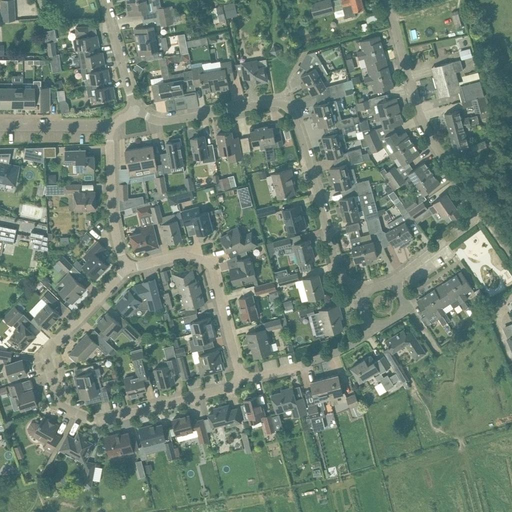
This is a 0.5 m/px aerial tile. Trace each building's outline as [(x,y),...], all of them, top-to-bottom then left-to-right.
[(0,0),(0,4),(1,21),(15,20),(14,7),(6,8),(5,2),(7,2),(6,0),(0,0)] [(159,18),(171,16),(169,6),(158,8),(156,0),(143,0),(127,3),(128,11),(129,11),(130,16),(158,11),(159,18)] [(334,12),(331,0),(326,0),(310,4),(313,17),(334,12)] [(361,0),(340,0),(345,18),(355,15),(354,12),(364,9),(361,0)] [(237,16),(234,3),(224,5),(227,18),(237,16)] [(215,23),(226,20),(222,6),(211,9),(215,23)] [(462,28),(457,11),(451,13),(456,30),(462,28)] [(171,16),(159,18),(161,26),(173,24),(171,16)] [(136,42),(161,38),(161,34),(155,36),(153,26),(135,29),(136,34),(135,34),(136,42)] [(88,27),(76,27),(76,34),(77,34),(78,39),(73,40),(75,51),(78,51),(98,47),(99,47),(98,38),(95,38),(95,36),(89,37),(88,34),(88,27)] [(298,30),(295,31),(300,44),(311,40),(309,33),(307,28),(298,30)] [(206,36),(187,40),(188,47),(207,42),(206,36)] [(161,38),(136,42),(138,50),(139,50),(140,55),(146,54),(147,61),(163,58),(162,52),(168,50),(166,37),(162,38),(161,38)] [(357,53),(358,56),(383,49),(381,41),(379,42),(378,37),(360,42),(363,51),(357,53)] [(46,42),(48,56),(56,55),(53,41),(46,42)] [(280,49),(273,46),(270,52),(277,56),(280,49)] [(85,67),(100,65),(105,64),(103,55),(101,55),(100,53),(99,53),(98,47),(78,51),(80,62),(79,62),(80,68),(81,68),(85,67)] [(383,49),(358,56),(359,60),(364,59),(367,68),(385,62),(384,58),(385,57),(383,49)] [(461,60),(472,57),(470,49),(459,51),(461,60)] [(307,54),(300,66),(305,69),(307,73),(301,76),(304,82),(301,84),(303,88),(326,74),(326,75),(328,74),(322,64),(315,52),(307,54)] [(59,54),(56,55),(48,56),(52,72),(62,70),(59,54)] [(166,58),(160,59),(163,77),(169,75),(166,58)] [(347,59),(346,60),(347,65),(348,67),(349,71),(355,70),(352,58),(347,59)] [(463,81),(458,82),(456,72),(463,70),(460,60),(442,65),(443,72),(434,75),(438,92),(436,93),(437,98),(440,97),(459,92),(461,101),(464,100),(464,101),(472,99),(482,96),(484,96),(479,80),(478,72),(462,76),(463,81)] [(234,79),(231,61),(220,63),(221,69),(212,71),(216,89),(220,88),(221,90),(229,88),(228,80),(234,79)] [(242,64),(237,65),(239,76),(244,76),(244,79),(251,78),(252,84),(255,84),(267,81),(265,66),(258,67),(257,61),(242,64)] [(386,67),(385,62),(367,68),(369,77),(364,78),(365,81),(390,75),(388,67),(386,67)] [(85,67),(81,68),(83,79),(85,79),(86,85),(87,85),(91,84),(103,82),(110,81),(108,72),(106,72),(106,70),(101,70),(100,65),(85,67)] [(216,89),(212,71),(204,72),(203,66),(191,69),(192,71),(194,84),(195,86),(202,85),(203,93),(211,91),(211,90),(216,89)] [(185,96),(183,86),(194,84),(192,71),(183,72),(183,73),(169,76),(173,97),(182,96),(182,97),(185,96)] [(326,75),(326,74),(303,88),(305,92),(309,90),(312,96),(326,87),(323,82),(329,79),(326,75)] [(390,75),(365,81),(366,85),(371,84),(374,93),(392,88),(391,83),(392,83),(390,75)] [(12,83),(11,107),(22,107),(23,84),(23,76),(12,76),(12,83)] [(154,79),(151,79),(152,84),(153,93),(155,101),(162,100),(164,100),(164,99),(173,97),(169,76),(164,77),(154,79)] [(361,82),(359,76),(351,78),(352,80),(353,84),(361,82)] [(352,80),(329,86),(331,92),(353,87),(353,84),(352,80)] [(33,84),(33,88),(33,103),(39,103),(39,109),(48,109),(48,87),(40,87),(40,81),(33,81),(33,84)] [(91,84),(87,85),(89,97),(90,96),(91,102),(105,100),(115,98),(114,89),(111,89),(111,87),(104,88),(103,82),(91,84)] [(11,107),(11,83),(1,83),(1,107),(11,107)] [(23,84),(22,107),(33,107),(33,103),(33,88),(33,84),(23,84)] [(353,87),(331,92),(333,98),(353,93),(352,89),(354,88),(353,87)] [(57,98),(57,99),(65,98),(64,90),(57,91),(57,98)] [(472,99),(475,113),(486,110),(482,96),(472,99)] [(359,103),(357,103),(359,111),(368,108),(371,107),(373,114),(374,118),(400,110),(398,103),(396,103),(395,98),(388,100),(385,101),(377,103),(375,98),(369,100),(364,101),(359,103)] [(315,112),(311,113),(312,118),(338,111),(336,100),(329,102),(323,103),(318,105),(313,106),(315,112)] [(402,118),(400,110),(374,118),(375,122),(381,120),(384,128),(402,124),(401,119),(402,118)] [(459,110),(444,114),(448,128),(453,127),(454,128),(465,125),(466,127),(479,124),(477,115),(461,119),(459,110)] [(338,111),(312,118),(314,122),(317,121),(319,127),(323,126),(329,125),(335,123),(335,122),(333,117),(337,116),(340,116),(338,111)] [(352,117),(339,121),(340,127),(354,123),(360,122),(358,116),(353,118),(352,117)] [(340,127),(342,133),(356,129),(357,133),(362,131),(360,122),(354,123),(340,127)] [(270,126),(261,127),(265,149),(267,161),(276,159),(274,147),(283,146),(280,131),(279,123),(272,124),(270,125),(270,126)] [(455,151),(468,148),(463,128),(466,127),(465,125),(454,128),(453,127),(448,128),(455,151)] [(252,128),(250,128),(251,138),(253,145),(260,144),(261,149),(265,149),(261,127),(252,129),(252,128)] [(379,139),(375,130),(364,135),(368,144),(379,139)] [(242,159),(240,145),(234,146),(232,132),(217,134),(221,154),(227,152),(229,161),(242,159)] [(389,154),(390,157),(413,143),(408,136),(407,137),(404,133),(398,137),(395,132),(384,137),(386,140),(389,144),(384,147),(389,154)] [(323,143),(319,144),(321,149),(345,142),(344,137),(339,138),(337,133),(321,137),(323,143)] [(207,149),(205,136),(191,139),(194,159),(201,157),(202,163),(216,161),(213,148),(207,149)] [(243,152),(251,151),(248,137),(240,138),(243,152)] [(168,153),(160,154),(162,164),(163,167),(163,169),(171,168),(171,172),(172,174),(184,172),(183,165),(182,158),(181,151),(180,146),(181,146),(180,138),(171,140),(172,142),(166,143),(168,153)] [(379,139),(368,144),(371,153),(383,148),(379,139)] [(474,154),(488,149),(485,141),(471,147),(474,154)] [(327,159),(344,154),(342,148),(347,147),(345,142),(321,149),(322,153),(326,152),(327,159)] [(413,143),(390,157),(393,161),(398,157),(403,165),(419,155),(416,151),(417,150),(413,143)] [(153,146),(139,148),(143,174),(154,172),(157,171),(156,165),(155,155),(153,146)] [(44,147),(26,147),(26,154),(36,154),(36,157),(44,157),(44,147)] [(56,157),(56,147),(44,147),(44,157),(56,157)] [(139,148),(125,150),(128,169),(129,170),(130,176),(143,174),(139,148)] [(349,158),(362,155),(360,149),(347,152),(349,158)] [(72,150),(65,150),(65,164),(69,164),(69,172),(69,174),(77,174),(77,172),(85,172),(95,171),(94,156),(86,156),(86,150),(82,150),(72,150)] [(0,181),(15,184),(18,167),(8,165),(10,154),(0,153),(0,181)] [(357,156),(348,158),(350,164),(358,162),(357,156)] [(423,163),(409,173),(414,181),(409,185),(411,188),(432,173),(427,166),(426,167),(423,163)] [(329,180),(354,173),(353,168),(348,170),(346,164),(330,168),(332,175),(328,176),(329,180)] [(384,168),(380,172),(388,183),(400,174),(396,168),(395,166),(387,172),(384,168)] [(281,172),(272,174),(278,197),(285,195),(294,193),(292,183),(294,182),(293,178),(290,169),(281,172)] [(352,184),(357,183),(354,173),(329,180),(330,185),(334,184),(336,190),(352,186),(352,184)] [(432,173),(411,188),(413,191),(418,187),(423,193),(415,199),(413,196),(403,204),(408,211),(422,201),(426,199),(424,195),(439,185),(436,180),(437,180),(432,173)] [(388,183),(390,186),(394,191),(396,189),(395,188),(405,181),(403,179),(400,174),(388,183)] [(213,175),(214,183),(218,182),(218,184),(216,184),(218,191),(232,188),(229,176),(219,179),(218,175),(213,175)] [(168,196),(164,176),(155,178),(158,192),(153,193),(155,200),(156,200),(168,196)] [(358,189),(370,186),(369,181),(357,184),(358,189)] [(82,192),(82,184),(45,185),(46,195),(65,194),(65,193),(75,193),(75,210),(96,210),(95,191),(82,192)] [(128,184),(119,184),(120,211),(135,206),(133,198),(128,198),(128,184)] [(248,186),(237,189),(240,200),(242,207),(252,205),(251,198),(248,186)] [(360,195),(372,192),(370,186),(358,189),(360,195)] [(390,186),(385,189),(389,194),(393,191),(394,191),(390,186)] [(189,191),(176,194),(178,203),(192,200),(194,199),(192,190),(189,191)] [(389,194),(388,194),(395,204),(395,205),(401,201),(400,200),(398,198),(393,191),(389,194)] [(337,211),(375,202),(372,192),(360,195),(355,196),(355,195),(338,199),(340,206),(336,207),(337,211)] [(434,203),(435,203),(429,207),(434,214),(439,210),(443,217),(448,214),(452,220),(461,214),(456,208),(457,208),(447,194),(434,203)] [(155,200),(149,202),(155,223),(164,221),(159,204),(158,205),(156,200),(155,200)] [(401,201),(395,205),(403,215),(408,211),(403,204),(401,201)] [(428,209),(422,201),(408,211),(414,219),(428,209)] [(142,232),(131,235),(135,252),(145,249),(145,251),(159,247),(152,223),(155,223),(149,202),(144,203),(136,205),(137,211),(138,211),(142,226),(140,227),(142,232)] [(344,221),(360,217),(360,216),(364,215),(364,214),(377,211),(375,202),(337,211),(339,216),(342,215),(344,221)] [(276,213),(273,204),(256,210),(259,218),(276,213)] [(136,205),(124,209),(126,215),(133,213),(137,211),(136,205)] [(289,231),(306,227),(300,206),(283,210),(286,223),(284,224),(283,226),(285,230),(286,231),(288,231),(289,231)] [(198,207),(182,211),(184,216),(186,225),(194,223),(197,235),(213,230),(210,221),(209,215),(213,214),(212,211),(208,212),(200,214),(198,207)] [(373,219),(379,217),(378,216),(377,211),(364,214),(364,215),(365,221),(366,220),(372,219),(373,219)] [(408,211),(403,215),(392,221),(405,245),(409,243),(408,239),(413,236),(423,231),(414,219),(408,211)] [(170,223),(161,225),(164,236),(166,236),(168,243),(182,239),(178,227),(184,225),(182,217),(176,219),(174,214),(168,215),(170,223)] [(379,217),(373,219),(376,232),(382,230),(379,217)] [(376,232),(372,219),(366,220),(370,234),(376,232)] [(390,230),(386,233),(392,244),(394,247),(399,244),(401,247),(405,245),(392,221),(387,223),(390,230)] [(360,229),(358,223),(345,226),(347,232),(348,232),(358,229),(360,229)] [(0,239),(3,240),(3,242),(4,242),(13,244),(16,229),(0,225),(0,239)] [(228,234),(221,237),(227,251),(237,247),(240,253),(249,249),(257,245),(253,235),(251,232),(241,236),(237,227),(236,228),(227,232),(228,234)] [(358,229),(348,232),(350,240),(352,247),(351,247),(356,263),(362,262),(363,265),(367,264),(362,244),(360,236),(358,229)] [(31,232),(30,237),(36,238),(34,248),(41,249),(48,251),(48,240),(48,237),(44,236),(44,234),(37,233),(31,232)] [(314,259),(309,240),(291,245),(289,238),(265,244),(267,252),(268,252),(269,259),(275,250),(285,248),(286,254),(296,251),(299,263),(314,259)] [(105,248),(98,242),(84,257),(88,260),(83,266),(96,278),(108,266),(98,256),(105,248)] [(377,258),(373,242),(362,244),(367,264),(372,263),(371,259),(377,258)] [(67,271),(73,265),(63,256),(57,262),(67,271)] [(252,264),(250,257),(248,258),(247,258),(242,259),(237,260),(239,268),(230,270),(233,285),(257,279),(253,264),(252,264)] [(195,281),(192,269),(172,274),(174,281),(176,281),(177,286),(178,286),(178,285),(195,281)] [(169,288),(167,281),(169,280),(166,270),(160,272),(163,282),(164,289),(169,288)] [(86,289),(69,273),(56,287),(73,303),(86,289)] [(279,286),(299,280),(297,273),(277,278),(279,286)] [(472,289),(462,273),(457,276),(457,275),(450,279),(464,301),(467,299),(464,294),(472,289)] [(303,279),(309,300),(324,296),(319,275),(303,279)] [(129,290),(116,303),(124,310),(129,315),(130,316),(133,313),(139,307),(141,309),(145,310),(146,309),(148,309),(150,309),(162,306),(157,289),(155,279),(143,283),(144,285),(136,287),(131,292),(129,290)] [(461,303),(464,301),(450,279),(443,284),(444,285),(440,288),(450,303),(458,298),(461,303)] [(198,280),(195,281),(178,285),(178,286),(180,292),(182,292),(183,297),(201,292),(198,280)] [(276,289),(274,282),(255,287),(257,294),(276,289)] [(450,303),(440,288),(435,290),(435,289),(428,294),(442,316),(445,313),(442,308),(450,303)] [(53,308),(59,302),(52,296),(48,292),(42,298),(47,303),(35,316),(48,329),(61,315),(53,308)] [(183,297),(181,297),(183,304),(185,304),(186,309),(205,304),(201,292),(183,297)] [(481,292),(476,295),(480,301),(485,297),(481,292)] [(422,299),(417,302),(426,315),(421,319),(425,326),(431,322),(428,318),(436,313),(439,318),(442,316),(428,294),(421,298),(422,299)] [(244,297),(239,298),(241,307),(239,307),(240,312),(243,321),(252,318),(258,317),(253,295),(249,296),(244,297)] [(293,308),(291,300),(283,302),(286,310),(293,308)] [(341,313),(339,305),(320,310),(326,333),(343,329),(339,314),(341,313)] [(23,314),(14,306),(3,317),(12,326),(13,325),(18,319),(23,314)] [(314,313),(313,307),(299,311),(300,317),(314,313)] [(99,334),(107,341),(111,336),(112,338),(122,327),(107,313),(97,324),(103,330),(99,334)] [(198,321),(196,313),(183,317),(186,329),(192,328),(193,333),(213,328),(210,317),(198,321)] [(120,315),(116,320),(125,327),(128,322),(120,315)] [(280,319),(266,322),(267,328),(268,330),(282,326),(287,325),(285,317),(280,319)] [(15,332),(10,338),(15,344),(17,342),(24,349),(36,336),(29,329),(27,327),(22,322),(18,319),(13,325),(16,328),(14,331),(15,332)] [(124,329),(123,330),(133,338),(134,340),(138,344),(144,338),(140,334),(129,324),(124,329)] [(213,328),(193,333),(195,339),(189,340),(192,352),(204,349),(202,343),(216,339),(213,328)] [(271,352),(265,329),(246,334),(249,343),(251,343),(254,357),(271,352)] [(426,353),(411,331),(406,334),(404,330),(395,335),(402,347),(406,344),(416,360),(426,353)] [(113,348),(102,337),(96,343),(87,334),(78,343),(79,344),(69,354),(76,361),(81,356),(85,359),(97,346),(106,355),(113,348)] [(402,347),(395,335),(385,341),(390,348),(384,352),(389,361),(395,357),(392,352),(402,347)] [(185,347),(175,349),(177,356),(186,354),(185,347)] [(148,374),(149,373),(142,348),(131,351),(136,375),(142,374),(142,372),(147,370),(148,374)] [(10,360),(12,352),(0,349),(0,358),(3,358),(5,366),(6,365),(11,379),(27,374),(22,359),(11,363),(10,360)] [(222,363),(219,351),(199,356),(201,362),(198,363),(201,376),(214,372),(212,365),(222,363)] [(176,358),(180,372),(182,380),(188,379),(182,356),(176,358)] [(364,360),(351,368),(356,376),(359,381),(373,373),(378,381),(380,380),(386,390),(394,385),(392,383),(399,379),(396,373),(389,377),(387,374),(384,377),(381,373),(390,367),(389,364),(383,356),(374,361),(371,356),(364,360)] [(166,366),(154,369),(156,377),(159,387),(164,386),(165,389),(171,388),(170,384),(175,383),(173,374),(180,372),(176,358),(169,360),(167,360),(165,361),(166,366)] [(77,379),(79,387),(100,382),(99,376),(101,376),(99,368),(94,369),(93,365),(80,368),(82,374),(74,377),(75,379),(77,379)] [(402,368),(396,372),(403,384),(404,384),(406,388),(410,386),(407,382),(409,381),(402,368)] [(136,375),(124,378),(130,399),(140,396),(139,394),(143,393),(142,391),(147,389),(145,385),(151,384),(149,373),(148,374),(147,370),(142,372),(142,374),(136,375)] [(329,398),(343,394),(338,375),(324,378),(329,398)] [(104,388),(119,384),(118,378),(103,382),(104,388)] [(316,401),(329,398),(324,378),(311,382),(316,400),(316,401)] [(25,392),(21,382),(9,386),(12,396),(10,396),(14,410),(21,408),(21,410),(37,405),(32,390),(25,392)] [(102,387),(100,382),(79,387),(81,396),(80,396),(80,399),(88,397),(90,403),(102,400),(101,393),(98,394),(96,389),(102,387)] [(282,392),(271,395),(274,404),(277,413),(292,409),(294,417),(307,413),(303,398),(296,400),(293,389),(292,387),(285,389),(281,390),(282,392)] [(359,405),(354,394),(346,398),(351,408),(353,407),(358,405),(359,405)] [(251,423),(259,421),(257,416),(265,415),(263,407),(261,408),(258,396),(252,398),(251,397),(246,398),(246,400),(244,400),(245,404),(242,405),(245,420),(249,419),(251,423)] [(316,400),(307,402),(311,418),(313,426),(314,431),(325,428),(322,416),(319,415),(316,401),(316,400)] [(214,413),(209,415),(209,418),(211,424),(212,426),(225,422),(227,427),(241,423),(240,418),(237,408),(230,410),(229,406),(229,405),(222,406),(213,409),(214,413)] [(175,428),(169,430),(171,436),(177,435),(178,441),(199,436),(200,442),(209,440),(207,432),(206,429),(204,420),(194,422),(195,423),(191,424),(189,415),(173,419),(175,428)] [(275,430),(271,415),(263,417),(268,433),(275,430)] [(278,415),(272,417),(275,429),(282,428),(278,415)] [(28,427),(27,429),(28,433),(33,436),(47,443),(44,447),(47,448),(44,454),(49,456),(52,451),(55,446),(60,437),(54,434),(58,425),(44,417),(39,425),(36,423),(33,423),(28,427)] [(150,425),(139,428),(142,438),(144,446),(146,452),(165,447),(165,443),(167,443),(164,434),(163,430),(162,424),(150,427),(150,425)] [(246,431),(241,433),(244,445),(249,443),(246,431)] [(75,439),(68,435),(60,450),(85,463),(92,449),(91,449),(91,448),(90,447),(92,443),(85,439),(87,437),(78,432),(75,439)] [(116,434),(105,437),(107,447),(110,456),(123,452),(124,454),(133,452),(131,443),(130,439),(128,433),(121,435),(120,433),(116,434)] [(176,457),(172,441),(167,443),(165,443),(165,447),(169,459),(176,457)] [(177,461),(170,463),(172,470),(179,468),(177,461)] [(95,464),(85,462),(81,484),(91,486),(95,464)]
